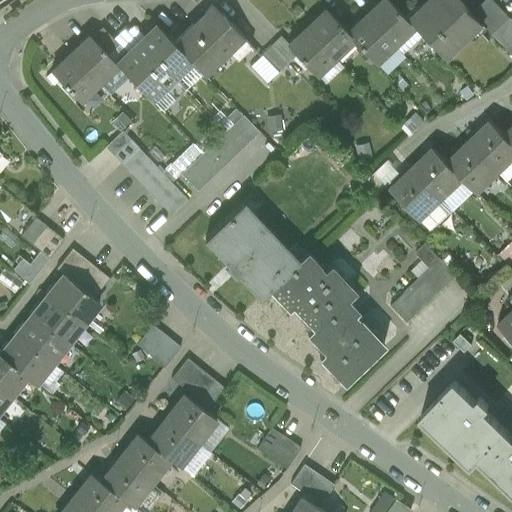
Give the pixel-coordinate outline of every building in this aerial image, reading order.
[(406,20),(387,0),(380,0),(365,15),(394,45),(413,27),(406,20)] [(458,0),(427,0),(406,20),(413,27),(445,61),(483,25),(471,13),(458,0)] [(509,18),(491,0),(484,0),(471,13),(483,25),(492,34),(509,18)] [(243,38),(212,5),(204,12),(201,9),(190,19),(194,22),(173,42),(173,43),(190,61),(204,75),(229,52),(243,38)] [(346,32),(324,9),(306,27),(335,57),(353,40),(346,32)] [(394,45),(365,15),(346,32),(353,40),(376,63),(394,45)] [(511,20),(509,18),(492,34),(500,43),(511,32),(511,20)] [(173,42),(154,22),(149,27),(152,30),(149,33),(148,32),(139,41),(174,77),(190,61),(173,43),(173,42)] [(119,45),(102,27),(91,37),(108,55),(119,45)] [(335,57),(306,27),(288,43),(287,44),(296,54),(316,75),(335,57)] [(511,32),(500,43),(509,52),(511,48),(511,32)] [(91,37),(89,34),(70,53),(99,83),(118,65),(114,61),(108,55),(91,37)] [(288,43),(281,36),(270,45),(287,63),(296,54),(287,44),(288,43)] [(243,38),(229,52),(237,59),(251,46),(243,38)] [(174,77),(139,41),(126,53),(124,51),(114,61),(118,65),(150,99),(166,85),(162,81),(169,74),(173,78),(174,77)] [(287,63),(270,45),(261,54),(278,71),(287,63)] [(99,83),(70,53),(50,70),(79,100),(99,83)] [(235,108),(225,117),(232,124),(242,115),(235,108)] [(218,110),(211,117),(225,132),(232,124),(225,117),(218,110)] [(121,112),(110,122),(119,132),(130,121),(121,112)] [(414,113),(403,124),(412,133),(423,122),(414,113)] [(200,155),(180,174),(197,192),(258,133),(242,115),(232,124),(225,132),(215,141),(202,153),(200,155)] [(280,115),(265,117),(267,133),(282,131),(280,115)] [(511,142),(505,135),(492,121),(470,142),(498,171),(511,158),(511,142)] [(412,133),(403,124),(401,122),(397,125),(409,138),(413,134),(412,133)] [(122,130),(105,147),(113,155),(130,139),(122,130)] [(206,132),(194,145),(202,153),(215,141),(206,132)] [(130,139),(113,155),(121,164),(139,148),(130,139)] [(354,145),(357,159),(371,156),(368,142),(354,145)] [(498,171),(470,142),(449,163),(473,188),(477,192),(498,171)] [(200,155),(190,145),(162,172),(172,182),(180,174),(200,155)] [(139,148),(121,164),(130,173),(147,157),(139,148)] [(449,163),(434,148),(413,168),(440,198),(452,209),(473,188),(449,163)] [(147,157),(130,173),(138,181),(155,165),(147,157)] [(365,178),(379,193),(400,174),(386,159),(365,178)] [(162,172),(155,165),(138,181),(171,216),(188,199),(172,182),(162,172)] [(413,168),(391,189),(431,230),(448,213),(436,201),(440,198),(413,168)] [(298,260),(243,202),(204,239),(228,264),(225,266),(234,275),(236,273),(260,297),(268,289),(298,260)] [(35,217),(20,236),(30,243),(44,225),(35,217)] [(44,225),(30,243),(39,251),(54,232),(44,225)] [(54,232),(39,251),(48,258),(63,240),(54,232)] [(511,267),(511,241),(499,254),(511,267)] [(429,267),(439,257),(425,243),(415,253),(422,260),(429,267)] [(71,249),(56,268),(60,271),(65,275),(81,256),(71,249)] [(357,310),(346,298),(354,289),(330,264),(324,270),(321,267),(307,252),(269,288),(287,307),(290,303),(312,326),(306,331),(324,350),(318,355),(343,381),(383,343),(357,316),(354,312),(357,310)] [(81,256),(65,275),(75,283),(90,263),(81,256)] [(418,278),(389,305),(406,323),(456,275),(439,257),(429,267),(418,278)] [(429,267),(422,260),(411,271),(418,278),(429,267)] [(90,263),(75,283),(84,290),(100,271),(90,263)] [(65,275),(60,271),(44,292),(82,322),(98,302),(93,297),(84,290),(75,283),(65,275)] [(100,271),(84,290),(93,297),(108,278),(100,271)] [(82,322),(44,292),(28,312),(66,342),(82,322)] [(511,307),(496,322),(511,338),(511,307)] [(66,342),(28,312),(12,332),(50,362),(66,342)] [(152,324),(136,344),(145,352),(161,332),(152,324)] [(50,362),(12,332),(0,346),(0,354),(26,375),(35,382),(50,362)] [(161,332),(145,352),(155,359),(171,339),(161,332)] [(460,333),(453,341),(464,352),(472,344),(460,333)] [(171,339),(155,359),(164,367),(180,347),(171,339)] [(0,354),(0,387),(10,395),(26,375),(0,354)] [(187,357),(170,378),(180,385),(196,365),(187,357)] [(196,365),(180,385),(189,393),(205,372),(196,365)] [(205,372),(189,393),(199,400),(215,380),(205,372)] [(215,380),(199,400),(208,408),(224,387),(215,380)] [(504,428),(454,380),(421,416),(471,463),(478,457),(504,428)] [(0,407),(10,395),(0,387),(0,407)] [(215,419),(184,395),(166,417),(198,442),(215,419)] [(198,442),(166,417),(148,441),(170,458),(192,476),(193,476),(210,453),(210,452),(198,442)] [(280,434),(270,427),(256,448),(266,455),(280,434)] [(511,435),(504,428),(478,457),(511,489),(511,435)] [(148,441),(138,433),(119,457),(151,482),(170,458),(148,441)] [(280,434),(266,455),(276,462),(290,440),(280,434)] [(290,440),(276,462),(286,468),(300,447),(290,440)] [(151,482),(119,457),(101,481),(123,498),(133,506),(151,482)] [(333,484),(303,464),(289,484),(319,503),(333,484)] [(101,481),(91,473),(72,496),(92,511),(112,511),(123,498),(101,481)] [(92,511),(72,496),(60,511),(92,511)] [(324,511),(302,497),(291,511),(324,511)] [(408,511),(410,510),(394,500),(385,511),(408,511)]
